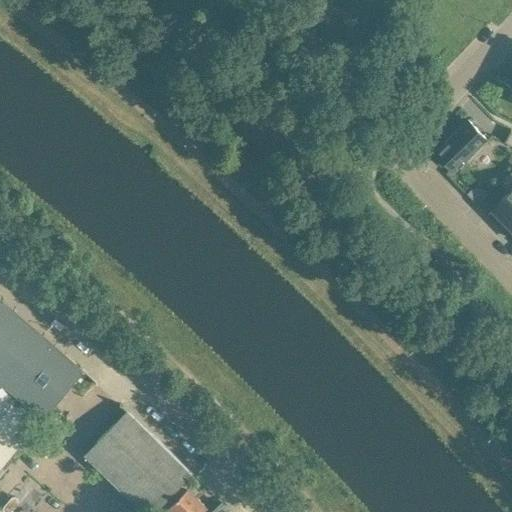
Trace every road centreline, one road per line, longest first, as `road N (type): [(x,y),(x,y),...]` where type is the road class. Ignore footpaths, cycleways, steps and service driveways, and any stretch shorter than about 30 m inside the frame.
road 1 (unclassified): [(274,511),(155,391),(0,253)]
road 2 (residential): [(511,284),(402,157),(408,140),(511,27)]
